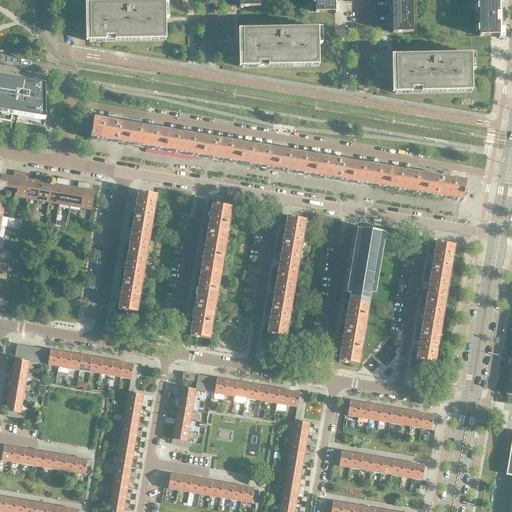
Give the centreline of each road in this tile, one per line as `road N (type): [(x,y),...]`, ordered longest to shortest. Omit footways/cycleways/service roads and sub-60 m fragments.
road 1 (residential): [(66,101),(507,176)]
road 2 (residential): [(324,378),(353,210)]
road 3 (residential): [(249,366),(278,198)]
road 4 (residential): [(399,390),(425,222)]
road 5 (residential): [(178,353),(204,186)]
road 6 (residential): [(124,172),(95,337)]
road 7 (tertiary): [(471,400),(494,255)]
road 8 (residential): [(314,511),(336,380)]
